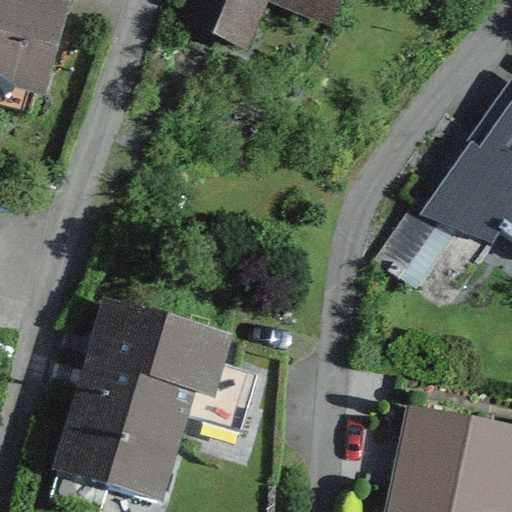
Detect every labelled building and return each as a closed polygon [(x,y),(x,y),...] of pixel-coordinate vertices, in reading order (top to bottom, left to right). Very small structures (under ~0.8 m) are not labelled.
[(0,0),(0,106),(29,114),(34,94),(46,97),(71,2),(63,0),(0,0)] [(266,3),(331,29),(342,0),(201,0),(191,28),(248,50),(266,3)] [(511,239),(511,78),(511,77),(466,141),(470,144),(428,204),(417,197),(373,261),(415,290),(457,231),(492,244),(500,231),(511,239)] [(232,336),(103,298),(85,358),(195,391),(187,419),(237,434),(256,371),(224,362),(232,336)] [(161,505),(187,419),(195,391),(85,358),(51,472),(161,505)] [(511,511),(511,426),(406,404),(382,511),(511,511)]
